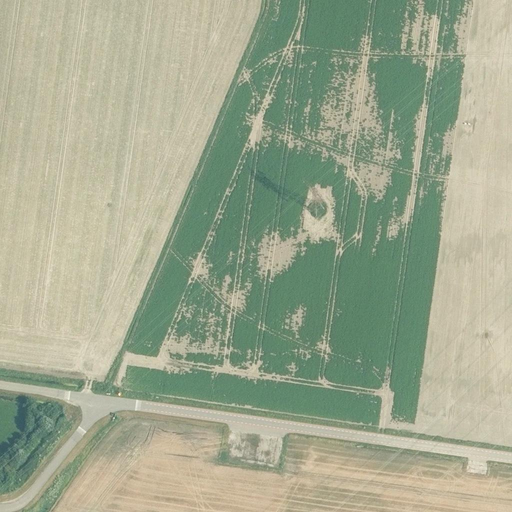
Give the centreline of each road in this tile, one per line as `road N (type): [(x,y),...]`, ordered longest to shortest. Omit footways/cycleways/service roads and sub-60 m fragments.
road 1 (tertiary): [(511,459),(102,401)]
road 2 (tertiary): [(102,401),(28,497),(0,506)]
